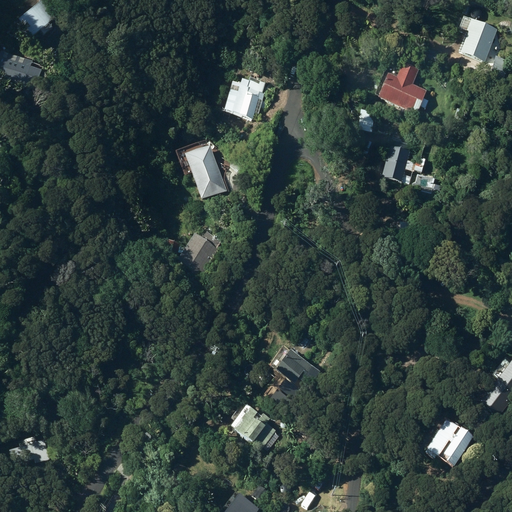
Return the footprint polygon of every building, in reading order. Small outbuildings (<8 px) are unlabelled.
[(19,26),(33,44),(40,38),(44,43),(52,36),(48,31),(52,28),(38,11),(19,26)] [(485,67),(497,34),(464,21),(460,33),(470,37),(462,58),(485,67)] [(0,83),(34,98),(42,80),(30,75),(34,65),(27,61),(25,65),(2,55),(0,58),(0,83)] [(496,64),(490,79),(502,84),(508,69),(496,64)] [(403,68),(398,83),(388,79),(378,103),(418,118),(421,110),(426,112),(429,103),(424,101),(427,94),(413,89),(419,74),(403,68)] [(224,116),(252,124),(255,117),(258,118),(264,97),(262,96),(265,86),(260,85),(259,89),(248,86),(246,94),(232,90),(224,116)] [(458,112),(455,118),(461,121),(464,115),(458,112)] [(370,119),(360,120),(362,138),(371,137),(370,119)] [(421,132),(436,138),(440,127),(424,122),(421,132)] [(381,183),(402,187),(410,146),(390,142),(381,183)] [(208,150),(183,160),(201,206),(226,196),(208,150)] [(433,181),(416,177),(413,191),(430,194),(433,181)] [(195,242),(178,270),(200,284),(219,256),(217,255),(221,248),(206,239),(202,246),(195,242)] [(181,250),(159,245),(154,262),(177,268),(181,250)] [(320,376),(290,357),(277,378),(295,390),(299,384),(304,388),(301,393),(307,396),(320,376)] [(461,424),(460,426),(435,408),(427,420),(430,422),(423,434),(425,435),(415,449),(424,455),(426,452),(434,458),(437,454),(446,460),(448,458),(453,464),(473,435),(469,430),(461,424)] [(230,432),(261,455),(263,452),(268,455),(280,439),(266,429),(270,423),(263,418),(256,426),(254,424),(258,419),(247,410),(230,432)] [(42,443),(8,454),(13,469),(33,463),(34,466),(48,462),(42,443)] [(257,511),(261,508),(237,491),(221,511),(257,511)]
